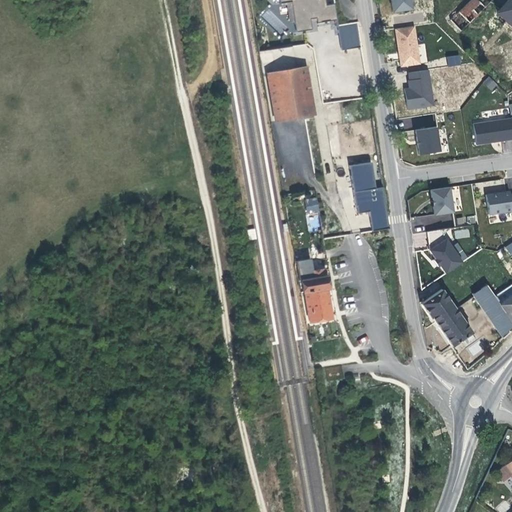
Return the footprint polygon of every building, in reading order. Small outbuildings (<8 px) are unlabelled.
[(288,0),(293,30),(309,28),(308,20),(307,17),(314,16),(314,19),(315,22),(334,19),(331,3),(323,4),(322,0),(288,0)] [(408,0),(388,0),(389,2),(390,12),(410,9),(408,0)] [(469,0),(459,11),(471,23),(485,7),(477,0),(469,0)] [(511,0),(505,0),(493,13),(511,30),(511,0)] [(281,34),(288,26),(268,9),(261,16),(281,34)] [(460,31),(469,24),(459,11),(450,17),(460,31)] [(354,15),(334,19),(339,49),(359,46),(354,15)] [(412,27),(393,30),(397,56),(399,67),(417,64),(412,27)] [(263,64),(274,60),(270,49),(259,53),(263,64)] [(448,66),(461,64),(460,55),(446,56),(448,66)] [(305,63),(275,67),(282,117),(302,114),(299,96),(310,94),(305,63)] [(426,70),(407,73),(408,81),(406,81),(407,87),(407,89),(403,89),(406,110),(431,107),(426,70)] [(482,83),(492,91),(498,84),(488,76),(482,83)] [(511,140),(511,137),(509,119),(473,124),(477,146),(496,143),(511,140)] [(434,128),(413,131),(415,143),(416,155),(437,152),(434,128)] [(389,227),(384,187),(376,188),(373,162),(350,164),(356,213),(371,211),(373,229),(389,227)] [(447,187),(428,190),(430,202),(432,214),(451,212),(447,187)] [(507,192),(483,196),(487,215),(511,211),(511,195),(508,196),(507,192)] [(306,213),(319,212),(318,198),(305,199),(306,213)] [(317,215),(306,217),(309,232),(320,230),(317,215)] [(414,215),(414,225),(425,225),(425,230),(433,230),(433,216),(414,215)] [(469,228),(454,231),(455,239),(470,237),(469,228)] [(445,242),(443,240),(442,230),(422,233),(427,250),(428,251),(445,242)] [(437,266),(443,275),(459,263),(445,242),(428,251),(433,260),(431,261),(434,264),(435,267),(437,266)] [(330,322),(323,280),(322,271),(309,273),(310,282),(299,284),(306,326),(330,322)] [(484,287),(471,295),(500,340),(507,333),(511,328),(511,283),(492,298),(484,287)] [(448,348),(467,335),(438,291),(420,303),(417,305),(426,319),(428,318),(430,321),(432,324),(436,330),(448,348)] [(472,358),(484,351),(478,341),(466,347),(472,358)] [(511,454),(490,471),(495,479),(505,473),(511,481),(511,454)] [(496,507),(499,511),(504,511),(511,507),(505,500),(496,507)]
